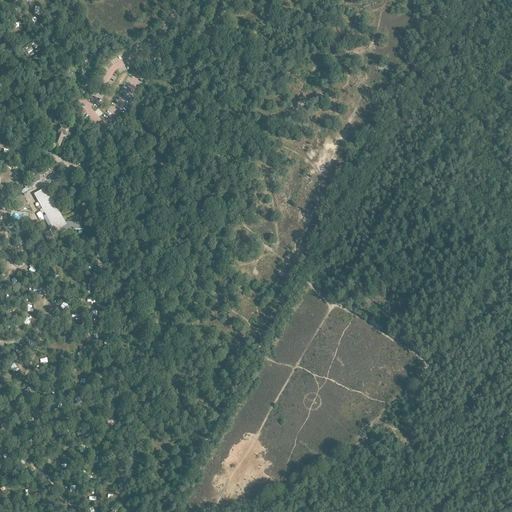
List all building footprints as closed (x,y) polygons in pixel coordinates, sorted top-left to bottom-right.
[(36,40),(22,50),(28,58),(29,57),(31,61),(43,52),(40,49),(41,48),(36,40)] [(83,71),(80,73),(82,75),(79,77),(84,86),(90,82),(83,71)] [(71,78),(67,72),(62,75),(65,81),(71,78)] [(68,130),(65,129),(66,127),(61,125),(58,135),(59,135),(55,144),(59,146),(63,135),(66,136),(68,130)] [(21,191),(23,194),(36,187),(31,179),(23,184),(26,188),(21,191)] [(67,225),(65,222),(50,196),(52,195),(47,187),(34,194),(43,209),(45,213),(46,215),(44,217),(51,230),(44,234),(48,241),(58,235),(56,231),(67,225)] [(83,222),(65,222),(67,225),(56,231),(58,235),(70,229),(83,229),(83,222)] [(21,392),(24,399),(32,396),(29,389),(21,392)]
